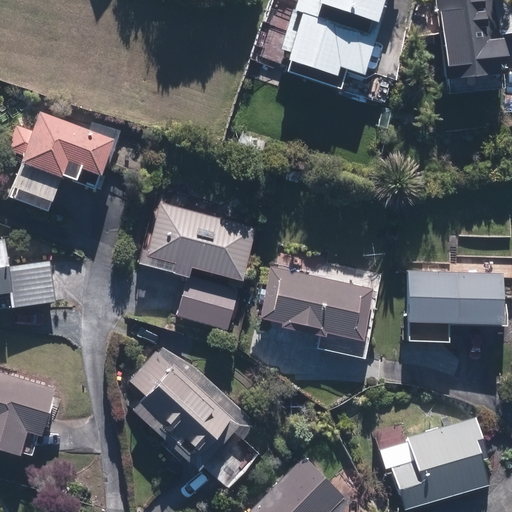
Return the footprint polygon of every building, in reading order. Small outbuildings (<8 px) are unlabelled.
[(292,0),(289,12),(297,15),(281,70),(340,88),(345,72),(369,79),(391,0),(292,0)] [(486,0),(435,0),(442,65),(455,66),(454,77),(484,77),(485,57),(498,58),(498,35),(501,35),(503,35),(505,34),(507,33),(509,33),(511,31),(511,30),(511,0),(489,0),(488,1),(487,2),(486,0)] [(104,162),(108,163),(120,129),(93,119),(89,129),(39,110),(34,114),(35,121),(24,127),(15,123),(5,152),(22,158),(6,201),(48,216),(60,179),(93,192),(104,162)] [(195,182),(173,176),(166,198),(159,195),(139,264),(186,277),(174,318),(228,333),(257,221),(189,202),(195,182)] [(0,294),(8,294),(10,308),(55,301),(50,259),(6,266),(2,240),(0,240),(0,294)] [(403,343),(450,344),(450,323),(505,326),(506,304),(502,304),(502,273),(472,272),(473,263),(449,263),(449,269),(404,269),(403,343)] [(277,328),(316,335),(314,347),(366,355),(379,274),(319,264),(318,272),(268,264),(259,318),(278,321),(277,328)] [(195,462),(226,487),(260,453),(239,431),(254,412),(164,341),(128,382),(141,392),(127,409),(163,437),(166,433),(175,440),(164,454),(187,472),(195,462)] [(25,376),(0,368),(0,451),(30,461),(60,388),(25,376)] [(400,509),(484,483),(480,464),(489,462),(475,416),(409,436),(405,421),(372,431),(384,472),(389,470),(400,509)] [(235,511),(335,511),(348,502),(302,452),(235,511)]
